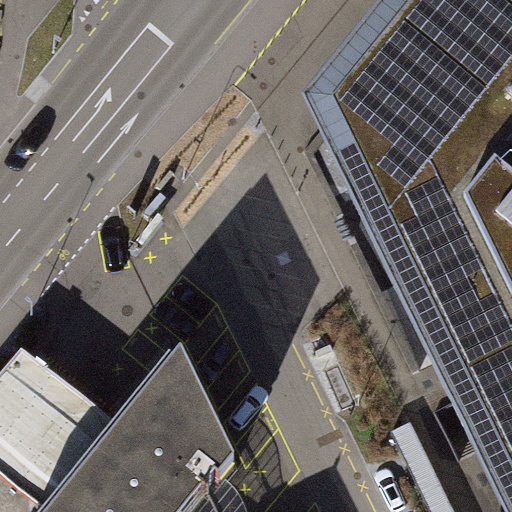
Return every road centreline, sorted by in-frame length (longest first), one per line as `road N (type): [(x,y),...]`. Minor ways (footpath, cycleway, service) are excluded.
road 1 (unclassified): [(207,214),(354,511)]
road 2 (primary): [(0,232),(179,16)]
